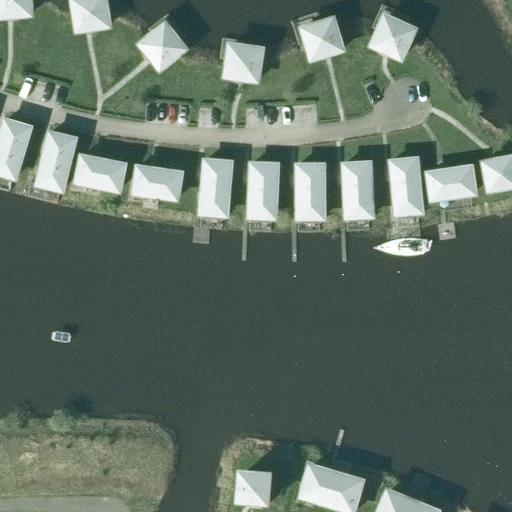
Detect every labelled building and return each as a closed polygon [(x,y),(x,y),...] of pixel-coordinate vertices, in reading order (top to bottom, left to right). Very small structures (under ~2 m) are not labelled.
[(0,0),(0,18),(27,16),(25,0),(0,0)] [(84,0),(70,3),(75,32),(105,26),(100,0),(84,0)] [(369,47),(397,59),(410,31),(382,19),(369,47)] [(300,31),(309,60),(338,51),(329,22),(300,31)] [(138,46),(157,70),(181,51),(162,27),(138,46)] [(227,47),(223,78),(253,82),(257,52),(227,47)] [(0,132),(0,176),(12,180),(26,129),(3,122),(0,132)] [(35,186),(59,192),(71,141),(47,135),(35,186)] [(74,183),(116,191),(121,167),(79,158),(74,183)] [(480,165),(485,192),(511,187),(511,183),(507,159),(480,165)] [(388,164),(394,216),(418,213),(413,161),(388,164)] [(198,215),(223,217),(227,165),(202,163),(198,215)] [(341,166),(344,219),(369,217),(366,165),(341,166)] [(247,218),(272,219),(273,167),(249,166),(247,218)] [(295,167),(295,220),(320,219),(319,167),(295,167)] [(135,169),(131,194),(174,200),(177,175),(135,169)] [(425,175),(428,201),(471,195),(468,170),(425,175)] [(348,511),(353,511),(362,483),(310,467),(301,498),(348,511)] [(267,505),(269,477),(241,474),(239,503),(267,505)] [(435,511),(388,492),(379,511),(435,511)]
